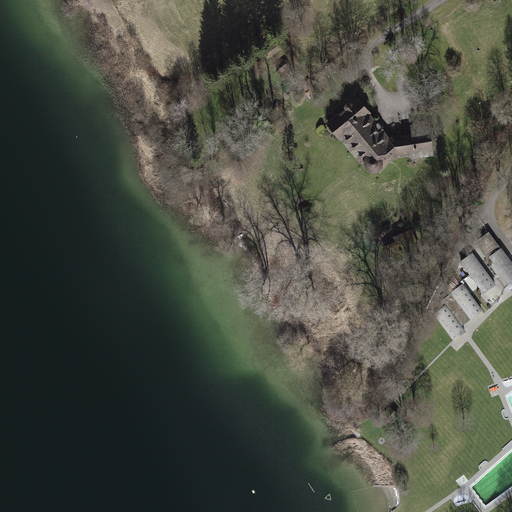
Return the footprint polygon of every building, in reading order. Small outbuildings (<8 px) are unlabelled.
[(268,58),(282,49),(276,40),(263,49),(268,58)] [(364,161),(375,175),(394,159),(432,154),(427,123),(408,126),(409,134),(388,137),(356,98),(322,125),(335,141),(337,139),(359,165),(364,161)] [(476,240),(508,283),(511,280),(511,262),(488,231),(476,240)] [(479,287),(484,293),(497,284),(472,251),(459,261),(470,275),(479,287)] [(470,319),(482,310),(463,282),(450,292),(470,319)] [(453,340),(466,331),(446,303),(433,312),(453,340)] [(395,415),(386,406),(376,416),(385,425),(395,415)]
